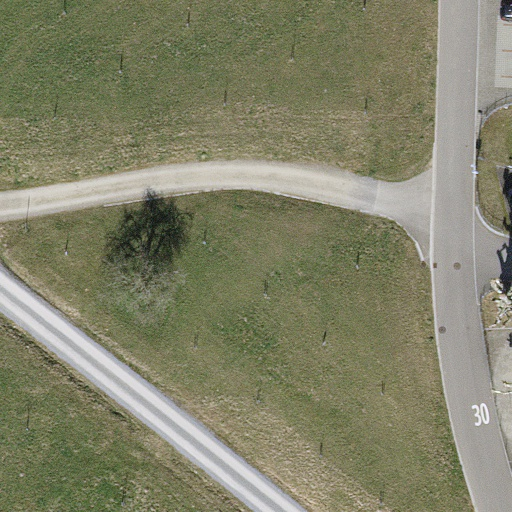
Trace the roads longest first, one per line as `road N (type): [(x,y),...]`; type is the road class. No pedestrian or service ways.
road 1 (track): [(489,511),(455,355),(440,209),(457,0)]
road 2 (track): [(0,206),(249,177),(440,209)]
road 3 (track): [(282,511),(0,287)]
